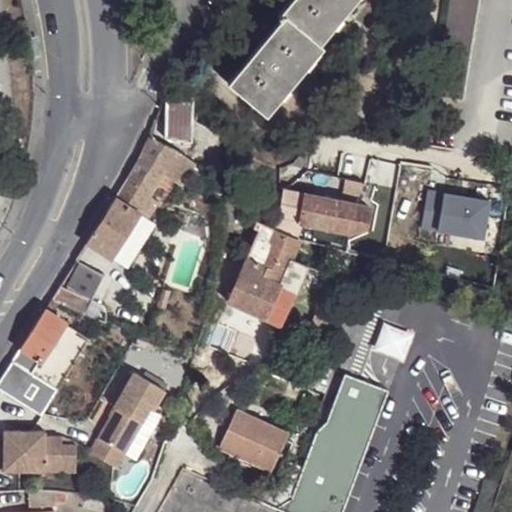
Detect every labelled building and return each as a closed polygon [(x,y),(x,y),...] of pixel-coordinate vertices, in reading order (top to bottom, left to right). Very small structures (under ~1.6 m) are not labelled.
[(291,0),(282,11),(285,13),(287,12),(322,42),(357,0),(291,0)] [(451,0),(436,94),(466,99),(481,0),(451,0)] [(325,45),(322,42),(287,12),(285,13),(262,41),(255,50),(251,55),(229,81),(268,112),(325,45)] [(250,46),(255,50),(262,41),(257,37),(250,46)] [(246,50),(251,55),(255,50),(250,46),(246,50)] [(191,140),(192,96),(167,96),(165,140),(191,140)] [(164,171),(177,149),(147,136),(137,160),(114,198),(138,211),(149,193),(164,171)] [(195,161),(177,149),(164,171),(181,183),(195,161)] [(181,183),(164,171),(149,193),(167,206),(181,183)] [(285,185),(280,211),(304,216),(303,218),(353,229),(368,225),(372,205),(285,185)] [(250,189),(230,186),(229,201),(249,203),(250,189)] [(484,239),(491,200),(445,191),(438,230),(484,239)] [(114,198),(87,241),(125,265),(154,222),(138,211),(114,198)] [(277,228),(297,235),(303,218),(304,216),(280,211),(277,228)] [(302,238),(347,250),(353,229),(303,218),(297,235),(302,238)] [(265,221),(250,255),(260,260),(274,227),(265,221)] [(294,256),(302,238),(297,235),(277,228),(274,227),(260,260),(250,255),(232,299),(268,315),(291,263),(294,256)] [(310,263),(294,256),(291,263),(307,270),(310,263)] [(58,286),(50,298),(83,316),(103,275),(80,263),(64,290),(58,286)] [(291,263),(268,315),(284,323),(307,270),(291,263)] [(50,298),(43,309),(65,322),(84,332),(91,320),(83,316),(50,298)] [(43,309),(21,346),(41,360),(65,322),(43,309)] [(21,346),(3,379),(44,407),(47,410),(92,337),(84,332),(65,322),(41,360),(21,346)] [(182,466),(156,511),(342,511),(389,390),(346,374),(328,421),(317,431),(291,498),(277,507),(251,496),(182,466)] [(113,470),(116,472),(124,458),(152,413),(154,416),(167,395),(136,376),(115,411),(120,414),(114,423),(111,421),(90,456),(90,457),(113,470)] [(44,407),(3,379),(0,385),(41,411),(44,407)] [(0,389),(38,415),(41,411),(0,385),(0,384),(0,389)] [(237,406),(226,432),(279,455),(289,432),(237,406)] [(111,421),(114,423),(120,414),(115,411),(110,420),(111,421)] [(154,416),(152,413),(124,458),(134,464),(161,420),(154,416)] [(21,433),(5,432),(3,472),(75,475),(76,451),(77,448),(62,447),(62,440),(46,438),(46,433),(29,433),(29,438),(20,438),(21,433)] [(279,455),(226,432),(220,445),(273,469),(279,455)] [(135,511),(138,507),(117,501),(115,507),(135,511)]
